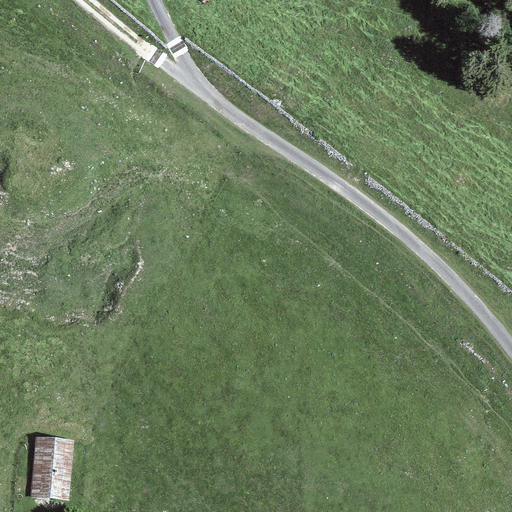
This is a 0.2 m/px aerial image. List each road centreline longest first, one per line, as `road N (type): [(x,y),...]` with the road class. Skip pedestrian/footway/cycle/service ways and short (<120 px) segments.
road 1 (track): [(154,0),(196,83),(407,235),(511,348)]
road 2 (track): [(196,83),(84,0)]
